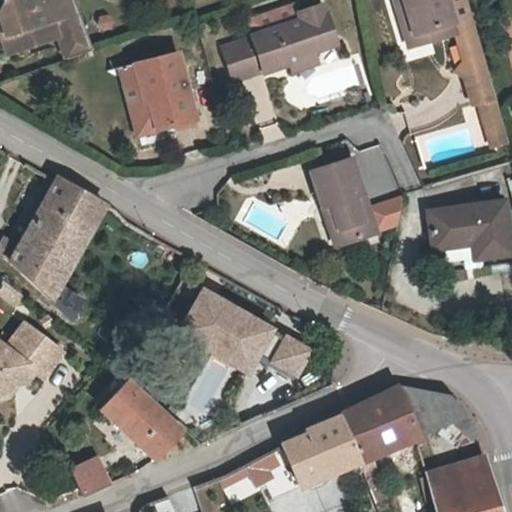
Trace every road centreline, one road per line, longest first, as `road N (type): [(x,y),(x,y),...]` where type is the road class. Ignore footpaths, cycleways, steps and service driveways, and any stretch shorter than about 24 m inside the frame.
road 1 (residential): [(387,341),(370,371),(340,394),(75,511)]
road 2 (residential): [(137,202),(185,177),(360,117),(378,118),(413,185)]
road 3 (tertiary): [(387,341),(137,202)]
road 4 (tertiary): [(137,202),(0,124)]
road 5 (tertiary): [(485,383),(511,510)]
